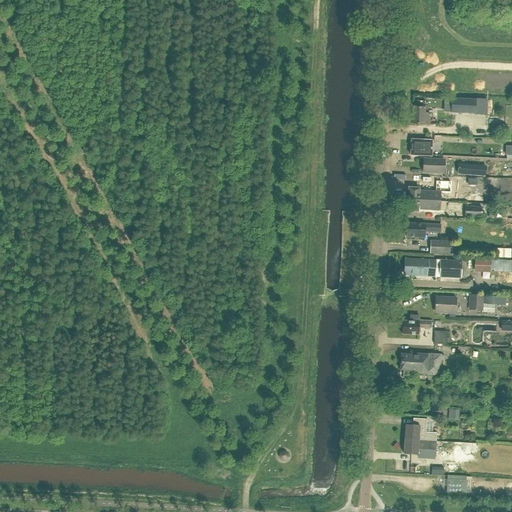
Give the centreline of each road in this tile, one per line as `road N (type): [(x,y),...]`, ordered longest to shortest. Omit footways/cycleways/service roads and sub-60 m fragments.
road 1 (track): [(315,0),(298,391),(247,484),(245,511)]
road 2 (tertiary): [(364,511),(388,0)]
